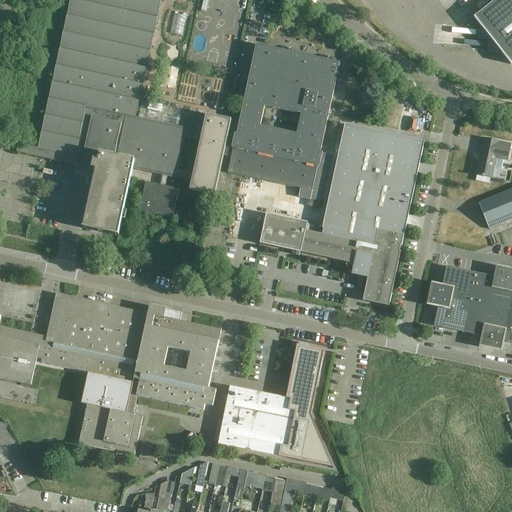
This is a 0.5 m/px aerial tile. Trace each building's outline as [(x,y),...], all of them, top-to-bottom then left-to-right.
[(70,0),(38,149),(65,155),(63,163),(96,170),(83,229),(119,237),(135,162),(164,168),(160,186),(146,183),(140,212),(173,219),(179,190),(165,187),(169,169),(177,171),(184,138),(201,141),(190,191),(215,197),(224,156),(231,158),(228,173),(312,192),(318,167),(319,168),(323,153),(321,152),(340,63),(256,45),(240,122),(220,118),(221,115),(207,112),(207,111),(198,109),(196,114),(198,114),(194,130),(135,117),(161,0),(70,0)] [(511,0),(497,0),(493,3),(474,18),(511,65),(511,64),(511,0)] [(345,125),(340,145),(322,229),(323,230),(322,235),(306,232),(308,223),(266,214),(260,244),(355,265),(355,264),(370,267),(363,302),(364,302),(365,301),(388,306),(388,307),(389,307),(401,252),(400,252),(401,246),(402,247),(425,142),(345,125)] [(481,151),(476,175),(477,175),(476,181),(490,184),(491,178),(492,178),(494,168),(501,170),(503,160),(507,161),(511,144),(483,139),(481,151)] [(511,190),(479,204),(489,230),(511,220),(511,190)] [(442,287),(433,285),(431,295),(470,303),(476,273),(447,267),(442,287)] [(496,277),(476,273),(470,303),(499,309),(504,290),(510,291),(511,284),(511,270),(498,268),(496,277)] [(504,290),(499,309),(511,312),(511,284),(510,291),(504,290)] [(0,378),(31,386),(37,358),(42,359),(41,363),(89,374),(82,404),(87,406),(79,445),(134,457),(143,417),(133,415),(137,396),(204,411),(200,429),(206,431),(211,406),(213,407),(216,390),(209,389),(211,377),(214,366),(221,330),(180,321),(182,313),(150,306),(148,314),(109,306),(108,310),(103,308),(104,305),(56,294),(47,337),(0,326),(0,322),(1,317),(0,315),(0,378)] [(470,303),(431,295),(428,305),(438,307),(434,327),(464,333),(470,303)] [(511,312),(499,309),(470,303),(464,333),(483,337),(481,347),(501,351),(503,341),(511,343),(511,312)] [(300,343),(300,346),(297,346),(290,381),(293,382),(292,386),(290,385),(288,391),(291,391),(289,399),(230,387),(218,445),(321,466),(321,465),(330,461),(333,468),(334,468),(311,415),(315,400),(312,399),(314,386),(317,387),(325,351),(308,348),(308,345),(300,343)] [(139,458),(156,462),(159,445),(143,442),(139,458)] [(200,468),(199,476),(195,491),(202,492),(209,463),(207,463),(199,466),(200,468)] [(219,466),(213,464),(209,484),(215,485),(219,466)] [(226,467),(219,466),(215,485),(221,487),(224,477),(226,467)] [(191,486),(195,469),(182,475),(180,484),(191,486)] [(241,499),(244,486),(247,472),(248,471),(241,470),(235,498),(241,499)] [(253,474),(247,472),(244,486),(250,487),(253,474)] [(259,475),(253,474),(250,487),(256,489),(259,475)] [(265,476),(259,475),(256,489),(262,490),(265,477),(265,476)] [(275,479),(265,477),(262,490),(262,491),(272,493),(275,479)] [(286,481),(275,479),(272,493),(270,507),(280,509),(286,481)] [(288,511),(293,494),(304,497),(306,485),(307,483),(287,479),(285,489),(280,511),(288,511)] [(166,493),(169,481),(161,485),(159,494),(158,498),(159,498),(156,511),(152,510),(151,511),(162,511),(167,493),(166,493)] [(319,488),(306,485),(304,497),(317,499),(319,488)] [(319,488),(317,499),(330,502),(330,499),(332,491),(319,488)] [(332,488),(332,491),(330,499),(343,502),(346,490),(332,488)] [(139,510),(138,511),(151,511),(152,510),(153,503),(155,493),(145,495),(146,501),(144,511),(139,510)] [(172,495),(167,493),(162,511),(173,511),(174,511),(168,509),(172,495)] [(257,511),(259,503),(241,499),(238,511),(239,511),(242,510),(250,511),(257,511)] [(222,502),(220,511),(227,511),(230,504),(222,502)]
